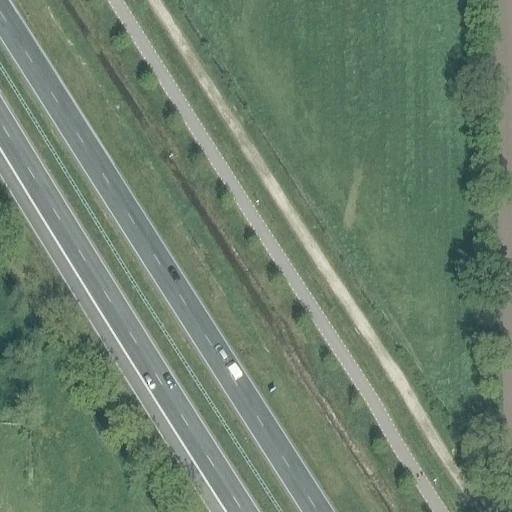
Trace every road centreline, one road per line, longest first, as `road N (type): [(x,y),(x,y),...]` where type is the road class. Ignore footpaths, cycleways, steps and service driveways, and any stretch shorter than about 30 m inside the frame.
road 1 (track): [(479,511),(153,0)]
road 2 (trunk): [(317,511),(0,13)]
road 3 (trunk): [(0,123),(242,511)]
